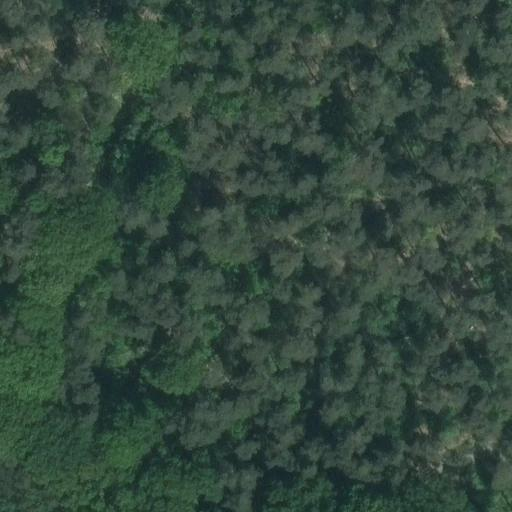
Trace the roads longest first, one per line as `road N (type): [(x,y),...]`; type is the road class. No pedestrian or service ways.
road 1 (track): [(143,0),(0,328)]
road 2 (tertiary): [(147,511),(0,343)]
road 3 (track): [(341,511),(511,454)]
